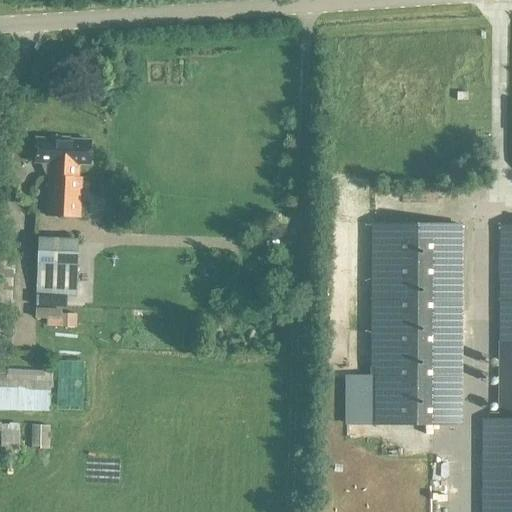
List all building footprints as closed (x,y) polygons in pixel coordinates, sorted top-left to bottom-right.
[(53,178),(79,179),(80,168),(91,169),(93,143),(38,139),(36,164),(53,165),(53,178)] [(79,179),(53,178),(49,178),(46,217),(80,219),(82,179),(79,179)] [(38,238),(36,295),(77,297),(78,240),(38,238)] [(511,511),(511,248),(439,248),(438,511),(511,511)] [(0,303),(13,304),(16,252),(0,251),(0,303)] [(57,327),(57,320),(61,320),(62,310),(36,309),(35,319),(47,319),(51,320),(50,326),(57,327)] [(75,315),(62,314),(62,320),(62,326),(75,326),(75,315)] [(23,377),(5,375),(0,375),(0,387),(54,389),(54,372),(23,370),(23,377)] [(49,449),(49,426),(31,425),(31,449),(49,449)] [(19,431),(1,430),(1,431),(0,447),(20,448),(19,431)]
